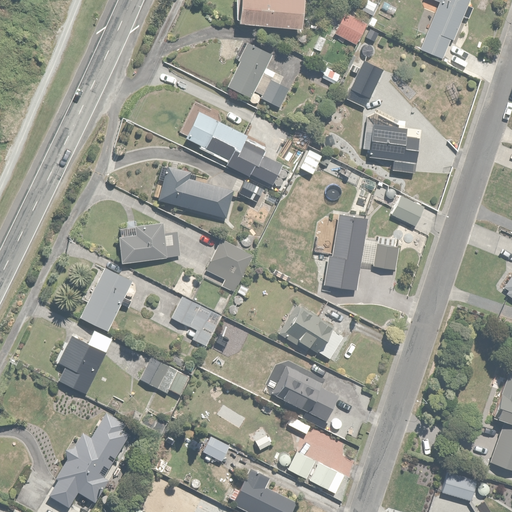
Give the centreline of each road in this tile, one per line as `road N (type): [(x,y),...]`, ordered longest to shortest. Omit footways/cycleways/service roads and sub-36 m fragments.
road 1 (residential): [(511,65),(363,511)]
road 2 (primary): [(0,283),(133,0)]
